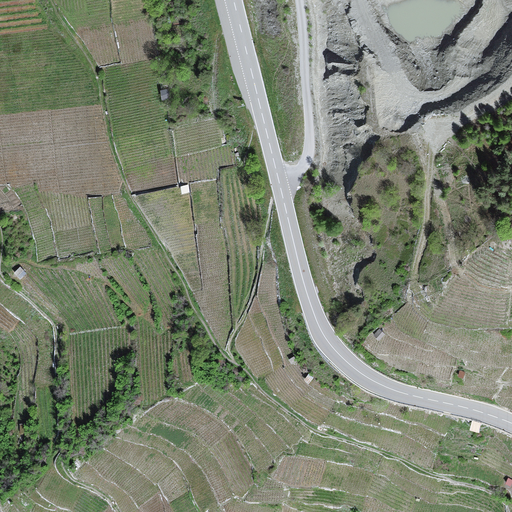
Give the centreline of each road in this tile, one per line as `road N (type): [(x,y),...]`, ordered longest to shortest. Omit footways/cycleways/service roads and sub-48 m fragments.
road 1 (tertiary): [(233,0),(319,327),(367,378),(511,424)]
road 2 (track): [(277,178),(307,155),(298,0)]
